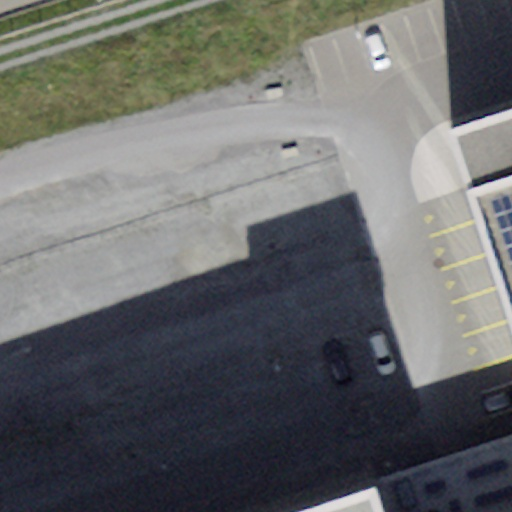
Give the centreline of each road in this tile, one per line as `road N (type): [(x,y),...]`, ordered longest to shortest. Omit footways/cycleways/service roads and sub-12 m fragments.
road 1 (unknown): [(142,169),(243,511)]
road 2 (track): [(200,0),(0,64)]
